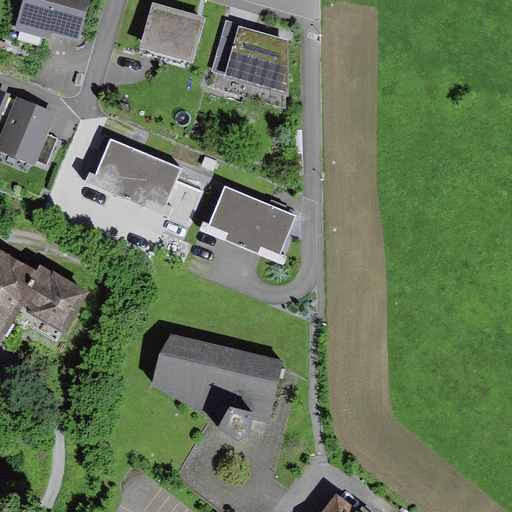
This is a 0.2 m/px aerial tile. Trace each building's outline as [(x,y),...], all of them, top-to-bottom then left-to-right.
[(24,0),(15,31),(49,41),(51,33),(80,40),(90,0),(24,0)] [(199,17),(153,4),(140,50),(193,65),(206,19),(199,17)] [(246,25),(227,20),(212,73),(225,76),(224,80),(289,98),(289,41),(245,29),(246,25)] [(0,121),(10,96),(0,91),(0,121)] [(55,114),(16,100),(0,142),(0,152),(35,166),(36,162),(47,165),(56,140),(47,136),(55,114)] [(182,169),(111,141),(96,177),(89,174),(84,186),(169,220),(174,209),(167,207),(182,169)] [(296,217),(225,188),(210,225),(203,223),(199,232),(284,267),(287,259),(280,256),(296,217)] [(37,274),(0,253),(0,342),(3,344),(24,306),(33,311),(31,316),(69,336),(92,293),(42,265),(37,274)] [(284,362),(173,335),(160,355),(153,388),(223,425),(218,431),(240,443),(250,440),(253,420),(269,425),(284,362)] [(357,511),(336,496),(322,511),(357,511)]
